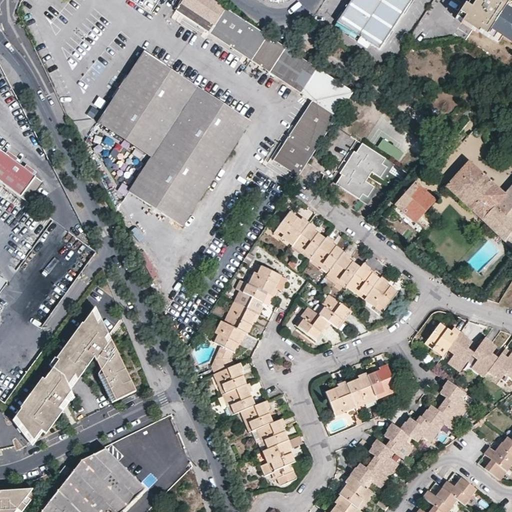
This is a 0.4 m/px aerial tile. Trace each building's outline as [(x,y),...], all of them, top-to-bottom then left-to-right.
[(298,178),(303,170),(353,93),(212,0),(180,0),(174,10),(208,33),(204,39),(211,44),(215,38),(304,98),(303,100),(309,105),(273,162),(298,178)] [(414,0),(354,0),(336,28),(379,55),(414,0)] [(511,0),(471,0),(471,1),(475,3),(471,10),(462,24),(461,25),(478,36),(480,34),(493,42),(500,31),(506,35),(510,38),(511,35),(511,21),(508,19),(511,12),(511,6),(510,5),(511,1),(511,0)] [(456,20),(462,24),(471,10),(465,7),(456,20)] [(499,46),(506,35),(500,31),(493,42),(499,46)] [(144,53),(132,71),(118,92),(99,122),(151,156),(129,191),(181,226),(249,122),(144,53)] [(118,92),(132,71),(127,68),(114,89),(118,92)] [(87,132),(90,125),(79,121),(77,128),(87,132)] [(342,176),(337,184),(360,199),(363,194),(368,197),(375,186),(366,181),(372,172),(381,177),(388,166),(384,163),(386,159),(363,143),(357,152),(355,151),(339,174),(342,176)] [(0,181),(19,195),(35,173),(0,148),(0,181)] [(511,188),(503,198),(467,165),(445,190),(511,251),(511,188)] [(433,203),(412,184),(393,207),(413,225),(417,220),(433,203)] [(281,236),(292,245),(308,223),(301,218),(300,220),(289,211),(276,229),(283,234),(281,236)] [(413,225),(421,233),(423,234),(427,229),(417,220),(413,225)] [(308,223),(292,245),(303,253),(305,250),(312,255),(325,238),(314,230),(315,228),(308,223)] [(408,241),(415,233),(408,227),(401,236),(408,241)] [(326,236),(325,238),(312,255),(310,258),(321,266),(324,263),(331,269),(343,251),(332,243),(333,241),(326,236)] [(305,250),(303,253),(310,258),(312,255),(305,250)] [(331,269),(328,272),(327,273),(338,281),(340,279),(347,283),(359,267),(348,259),(349,256),(343,251),(331,269)] [(254,257),(248,254),(243,261),(249,265),(254,257)] [(331,269),(324,263),(321,266),(320,268),(327,273),(328,272),(331,269)] [(362,263),(359,267),(347,283),(346,285),(356,292),(359,289),(367,295),(380,278),(368,269),(369,267),(362,263)] [(267,293),(271,295),(274,288),(272,287),(278,275),(259,265),(255,273),(251,271),(245,282),(248,284),(267,293)] [(0,291),(8,280),(0,274),(0,291)] [(381,276),(380,278),(367,295),(364,298),(375,306),(378,303),(385,308),(398,291),(387,283),(388,281),(381,276)] [(347,283),(340,279),(338,281),(336,284),(342,289),(344,287),(346,285),(347,283)] [(248,284),(245,282),(244,282),(240,290),(244,292),(248,284)] [(240,290),(234,302),(258,315),(262,307),(260,306),(267,293),(248,284),(244,292),(240,290)] [(359,289),(356,292),(364,298),(367,295),(359,289)] [(351,311),(336,299),(329,294),(321,305),(325,308),(319,315),(329,322),(336,327),(345,316),(346,317),(351,311)] [(258,315),(234,302),(227,314),(231,316),(227,324),(246,333),(252,321),(254,322),(258,315)] [(378,303),(375,306),(382,311),(385,308),(378,303)] [(319,315),(316,312),(307,305),(299,317),(302,319),(297,327),(314,338),(322,328),(324,330),(329,322),(319,315)] [(321,305),(316,312),(319,315),(325,308),(321,305)] [(115,401),(135,391),(110,341),(94,308),(82,324),(81,324),(56,359),(58,360),(44,379),(42,378),(21,407),(21,408),(12,421),(31,444),(33,441),(40,431),(45,434),(62,412),(58,409),(70,392),(93,357),(101,373),(115,401)] [(247,334),(246,333),(227,324),(223,322),(222,321),(216,334),(219,335),(216,343),(220,345),(215,357),(228,359),(232,351),(235,353),(241,342),(243,342),(243,341),(247,334)] [(432,348),(443,355),(449,347),(461,332),(452,325),(449,329),(440,322),(428,338),(435,343),(432,348)] [(461,332),(449,347),(455,352),(450,359),(461,368),(470,355),(465,351),(468,347),(472,341),(468,338),(468,337),(461,332)] [(255,347),(259,340),(247,334),(243,341),(255,347)] [(474,365),(485,373),(489,368),(494,360),(489,356),(491,353),(496,346),(492,343),(493,342),(485,336),(473,351),(480,356),(474,365)] [(425,342),(432,348),(435,343),(428,338),(425,342)] [(511,352),(504,347),(497,358),(494,360),(489,368),(496,373),(496,372),(502,376),(506,369),(509,366),(511,368),(511,352)] [(211,366),(214,373),(231,366),(228,359),(215,357),(211,366)] [(231,366),(214,373),(219,385),(222,384),(225,392),(246,384),(241,371),(243,370),(239,363),(231,366)] [(378,369),(366,374),(375,394),(382,391),(384,394),(396,389),(385,363),(377,367),(378,369)] [(358,378),(345,383),(354,403),(361,399),(363,403),(376,398),(375,394),(366,374),(365,372),(356,376),(358,378)] [(115,401),(101,373),(97,374),(111,403),(115,401)] [(464,390),(451,380),(450,379),(445,386),(446,387),(442,392),(449,397),(453,399),(448,406),(459,414),(469,402),(465,399),(460,395),(464,390)] [(345,383),(344,381),(336,384),(337,387),(325,392),(333,412),(340,408),(342,412),(355,406),(354,403),(345,383)] [(234,413),(240,410),(254,405),(249,392),(251,391),(248,383),(246,384),(225,392),(223,393),(228,406),(231,405),(234,413)] [(469,394),(464,390),(460,395),(465,399),(469,394)] [(70,392),(58,409),(62,412),(73,396),(70,392)] [(449,397),(444,403),(448,406),(453,399),(449,397)] [(251,429),(256,427),(271,421),(266,409),(269,408),(266,400),(254,405),(240,410),(245,423),(249,422),(251,429)] [(448,406),(444,403),(440,409),(443,412),(448,406)] [(451,426),(459,414),(448,406),(443,412),(440,409),(433,404),(429,409),(428,409),(423,416),(426,418),(437,426),(443,419),(451,426)] [(234,413),(231,405),(228,406),(227,406),(226,408),(228,414),(230,415),(231,414),(234,413)] [(409,433),(416,438),(421,432),(428,438),(437,426),(426,418),(421,423),(418,421),(411,416),(407,421),(406,420),(401,427),(409,433)] [(268,447),(288,439),(282,427),(285,426),(281,417),(271,421),(256,427),(262,441),(265,439),(268,447)] [(401,427),(394,422),(389,428),(390,429),(385,434),(391,439),(394,441),(390,447),(394,450),(402,456),(412,444),(404,439),(409,433),(401,427)] [(262,441),(256,427),(251,429),(256,441),(259,440),(262,450),(268,447),(265,439),(262,441)] [(305,441),(302,434),(288,439),(291,447),(305,441)] [(511,437),(508,434),(497,450),(511,461),(511,437)] [(376,465),(388,473),(396,461),(390,456),(394,450),(390,447),(387,445),(378,438),(372,444),(374,446),(371,451),(378,456),(381,459),(376,465)] [(291,447),(288,439),(268,447),(262,450),(267,461),(260,463),(264,474),(271,471),(274,469),(277,476),(275,476),(278,484),(294,478),(288,462),(293,460),(288,448),(291,447)] [(511,462),(511,461),(497,450),(491,445),(485,452),(492,457),(486,465),(501,476),(511,462)] [(122,511),(146,489),(105,448),(80,460),(40,511),(122,511)] [(378,486),(388,473),(376,465),(372,471),(368,468),(362,463),(358,469),(356,468),(351,474),(367,486),(371,481),(378,486)] [(367,486),(351,474),(346,481),(348,483),(340,494),(341,495),(357,507),(362,500),(365,502),(373,491),(367,486)] [(450,478),(444,485),(459,497),(466,502),(478,486),(463,474),(456,483),(450,478)] [(459,497),(444,485),(438,492),(431,487),(426,494),(437,502),(448,511),(459,497)] [(0,511),(21,511),(30,500),(26,497),(32,489),(0,491),(0,511)] [(357,507),(341,495),(336,501),(337,503),(330,511),(362,511),(363,511),(360,509),(357,507)] [(390,503),(380,496),(376,502),(385,509),(390,503)] [(449,511),(448,511),(437,502),(430,511),(423,505),(417,511),(449,511)]
